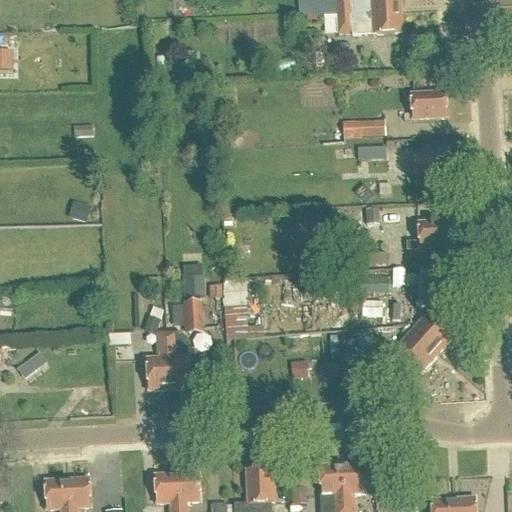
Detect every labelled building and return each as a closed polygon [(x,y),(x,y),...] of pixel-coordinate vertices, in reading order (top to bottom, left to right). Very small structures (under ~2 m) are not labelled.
[(344,0),(337,0),(339,37),(351,36),(354,36),(353,18),(351,0),(344,0)] [(351,0),(353,18),(366,17),(371,17),(402,15),(400,0),(351,0)] [(354,36),(351,36),(351,39),(368,39),(372,38),(372,39),(403,37),(402,15),(371,17),(366,17),(353,18),(354,36)] [(0,72),(10,73),(12,55),(0,53),(0,72)] [(412,98),(413,117),(404,118),(405,125),(413,124),(413,125),(448,123),(446,97),(412,98)] [(385,125),(345,127),(345,142),(385,141),(385,125)] [(92,130),(74,130),(74,142),(93,141),(92,130)] [(386,150),(356,151),(357,166),(387,165),(386,150)] [(416,181),(408,182),(408,189),(417,188),(417,189),(451,187),(450,161),(415,163),(416,181)] [(75,206),(70,223),(86,227),(91,211),(75,206)] [(389,216),(369,217),(369,230),(389,230),(389,216)] [(420,246),(411,246),(412,253),(420,253),(455,251),(453,225),(419,227),(420,246)] [(185,307),(186,340),(204,339),(203,306),(185,307)] [(406,330),(439,358),(456,339),(429,316),(417,330),(411,325),(406,330)] [(408,341),(395,355),(422,378),(439,358),(406,330),(401,335),(408,341)] [(167,338),(170,395),(191,394),(188,343),(181,337),(167,338)] [(158,363),(147,363),(149,396),(170,395),(167,338),(157,338),(158,363)] [(364,468),(342,469),(344,511),(354,511),(354,499),(366,498),(364,468)] [(344,511),(342,469),(320,471),(321,500),(321,511),(344,511)] [(246,475),(248,504),(248,508),(234,509),(234,511),(272,511),(272,508),(275,508),(273,473),(246,475)] [(177,478),(178,511),(189,511),(189,508),(201,507),(199,477),(177,478)] [(178,511),(177,478),(155,480),(156,509),(168,509),(168,511),(178,511)] [(91,511),(90,483),(68,484),(68,511),(91,511)] [(68,511),(68,484),(45,486),(46,511),(68,511)] [(398,511),(398,497),(378,497),(378,511),(398,511)] [(476,511),(476,502),(454,503),(454,511),(476,511)] [(454,511),(454,503),(432,505),(431,511),(454,511)]
